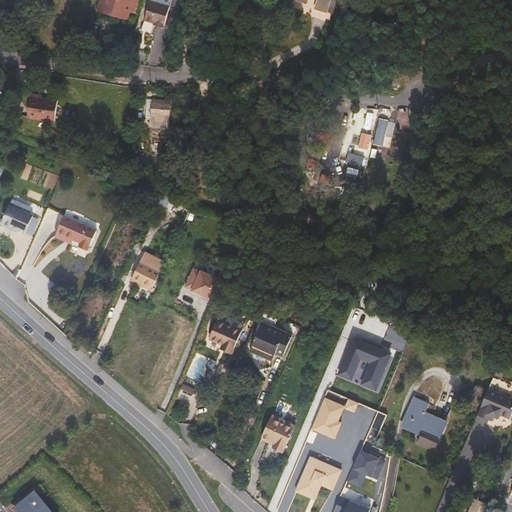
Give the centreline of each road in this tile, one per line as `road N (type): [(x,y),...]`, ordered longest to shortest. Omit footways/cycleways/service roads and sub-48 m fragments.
road 1 (residential): [(0,56),(241,87),(440,92),(495,57),(511,61)]
road 2 (secondary): [(0,296),(183,467),(210,511)]
